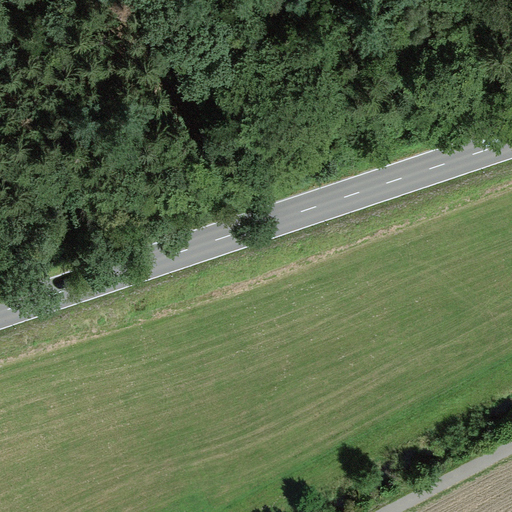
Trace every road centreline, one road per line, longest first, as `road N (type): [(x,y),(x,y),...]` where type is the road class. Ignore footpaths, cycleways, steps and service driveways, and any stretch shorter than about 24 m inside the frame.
road 1 (secondary): [(511,140),(0,310)]
road 2 (track): [(511,444),(386,511)]
